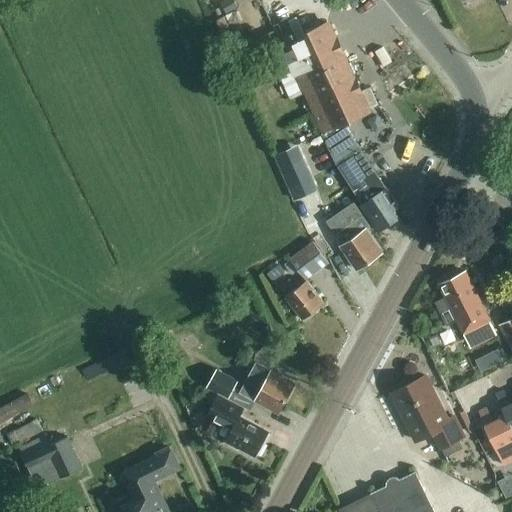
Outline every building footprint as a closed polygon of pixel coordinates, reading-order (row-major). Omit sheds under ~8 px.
[(323,133),(344,123),(367,112),(325,22),(281,43),(323,133)] [(344,123),(323,133),(338,167),(338,166),(363,203),(360,205),(377,231),(403,214),(362,151),(363,151),(344,123)] [(370,226),(363,215),(353,202),(325,221),(336,235),(338,234),(344,243),(340,245),(357,270),(382,252),(366,229),(370,226)] [(297,268),(306,280),(329,262),(313,241),(286,261),(294,270),(297,268)] [(466,271),(439,285),(445,297),(434,302),(446,326),(457,321),(463,333),(471,348),(496,335),(488,320),(490,320),(466,271)] [(303,319),(324,303),(306,280),(296,288),(289,279),(279,287),(285,296),(303,319)] [(511,319),(500,325),(511,348),(511,319)] [(257,363),(245,385),(223,373),(214,390),(250,409),(255,400),(278,413),(294,384),(257,363)] [(426,376),(392,393),(416,440),(431,432),(439,448),(441,448),(445,456),(462,447),(459,440),(466,437),(454,414),(447,417),(426,376)] [(511,402),(510,404),(504,390),(496,394),(506,415),(511,427),(511,402)] [(268,432),(238,416),(244,407),(219,393),(213,404),(225,410),(219,420),(233,428),(225,442),(238,449),(240,446),(255,455),(256,453),(259,455),(265,444),(262,442),(268,432)] [(511,427),(506,415),(493,421),(487,408),(479,411),(505,465),(511,461),(511,427)] [(24,440),(43,431),(37,419),(18,428),(24,440)] [(83,468),(68,436),(46,447),(45,446),(23,456),(29,468),(50,458),(60,479),(83,468)] [(154,480),(179,468),(169,447),(155,454),(156,457),(122,473),(136,503),(117,511),(164,511),(168,510),(154,480)] [(380,511),(434,511),(417,475),(373,496),(380,511)] [(380,511),(373,496),(371,493),(339,509),(340,511),(380,511)]
